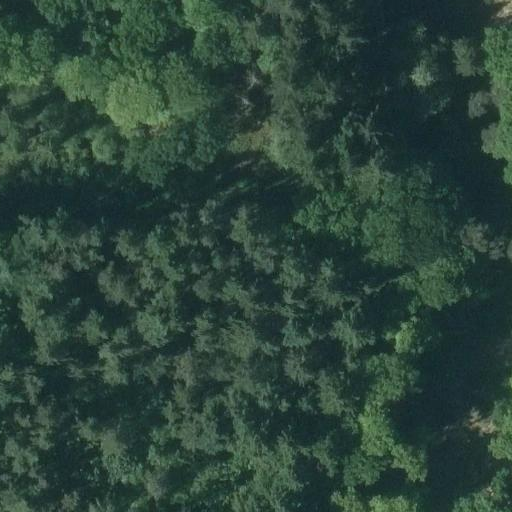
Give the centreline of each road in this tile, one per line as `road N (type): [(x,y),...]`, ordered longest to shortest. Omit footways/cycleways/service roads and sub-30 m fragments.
road 1 (track): [(410,385),(426,323),(400,172)]
road 2 (track): [(400,172),(374,0)]
road 3 (track): [(376,511),(410,385)]
